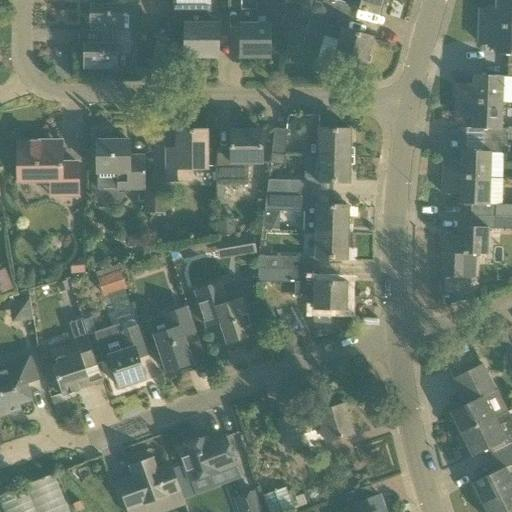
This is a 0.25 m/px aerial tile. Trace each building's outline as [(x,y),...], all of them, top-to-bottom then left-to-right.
[(90,31),(100,31),(101,30),(124,30),(124,29),(131,29),(141,29),(142,8),(138,5),(138,0),(106,0),(107,4),(90,4),(90,31)] [(314,0),(313,8),(338,15),(349,18),(352,7),(380,15),(381,14),(380,14),(383,0),(314,0)] [(480,9),(479,26),(511,26),(511,0),(510,0),(510,1),(497,0),(496,10),(480,9)] [(301,4),(297,17),(309,20),(313,8),(310,7),(308,6),(301,4)] [(218,23),(211,23),(211,6),(174,6),(174,25),(185,25),(184,57),(218,57),(218,23)] [(374,38),(346,31),(349,18),(338,15),(313,8),(309,20),(306,31),(339,40),(335,54),(334,53),(334,55),(335,55),(332,67),(340,71),(349,72),(352,60),(366,64),(367,63),(366,63),(373,39),(373,40),(374,38)] [(285,9),(256,9),(242,9),(242,25),(240,25),(240,57),(269,57),(270,25),(283,25),(285,9)] [(508,54),(508,65),(511,65),(511,26),(479,26),(479,43),(495,44),(495,53),(508,54)] [(124,30),(101,30),(100,31),(100,43),(83,43),(83,69),(118,70),(118,55),(131,55),(131,29),(124,29),(124,30)] [(170,54),(160,54),(160,77),(170,77),(170,54)] [(455,102),(502,103),(503,76),(473,75),(473,85),(456,84),(455,102)] [(507,129),(502,128),(502,103),(455,102),(455,118),(472,119),(471,129),(482,129),(482,141),(506,141),(511,140),(511,127),(508,128),(507,129)] [(274,128),(272,148),(271,154),(284,155),(287,130),(274,128)] [(352,130),(305,129),(304,156),(317,156),(351,156),(350,156),(351,132),(352,132),(352,130)] [(261,163),(261,130),(231,130),(231,159),(217,159),(218,185),(247,186),(247,163),(261,163)] [(207,168),(206,131),(177,131),(177,148),(165,149),(165,181),(191,181),(191,168),(207,168)] [(145,190),(145,189),(145,156),(129,157),(129,141),(97,141),(97,161),(97,191),(145,190)] [(443,176),(490,178),(491,153),(506,154),(506,141),(482,141),(481,152),(461,151),(460,160),(444,160),(443,176)] [(46,149),(45,142),(17,142),(18,182),(60,181),(61,196),(78,196),(78,163),(62,163),(62,149),(46,149)] [(316,182),(350,183),(350,181),(349,181),(350,157),(351,157),(351,156),(317,156),(316,182)] [(490,178),(443,176),(442,194),(459,194),(459,204),(470,204),(470,216),(495,217),(496,204),(489,204),(490,178)] [(267,193),(308,194),(309,181),(268,180),(267,193)] [(145,190),(145,214),(165,214),(165,188),(145,189),(145,190)] [(267,193),(264,210),(279,210),(304,211),(303,232),(316,232),(349,233),(349,232),(348,232),(349,208),(349,207),(308,206),(308,194),(267,193)] [(264,210),(262,230),(279,231),(279,210),(264,210)] [(495,229),(495,217),(470,216),(469,227),(458,227),(458,236),(441,236),(440,253),(442,253),(441,278),(444,278),(454,278),(462,278),(463,255),(467,255),(467,254),(487,255),(488,229),(495,229)] [(218,237),(235,236),(235,221),(218,221),(218,237)] [(349,233),(316,232),(315,258),(348,259),(348,258),(347,258),(348,233),(349,233)] [(129,248),(143,245),(140,234),(127,238),(129,248)] [(306,269),(306,258),(258,257),(258,268),(306,269)] [(305,282),(306,269),(258,268),(257,281),(295,282),(295,295),(313,295),(313,309),(347,310),(347,309),(346,309),(346,284),(347,284),(347,283),(305,282)] [(121,271),(97,278),(103,297),(127,289),(121,271)] [(444,278),(443,294),(453,294),(454,278),(444,278)] [(219,323),(229,351),(241,347),(238,340),(253,335),(241,299),(226,304),(219,284),(195,292),(207,327),(219,323)] [(19,292),(21,300),(9,301),(12,323),(33,320),(30,298),(28,290),(19,292)] [(154,335),(166,372),(195,362),(191,350),(189,351),(184,336),(195,332),(187,307),(165,315),(170,330),(154,335)] [(141,325),(137,326),(136,322),(132,319),(122,323),(120,327),(122,332),(100,339),(99,341),(104,357),(108,356),(119,388),(145,379),(139,359),(151,355),(141,325)] [(79,389),(91,385),(85,369),(98,365),(87,335),(82,320),(69,324),(74,339),(74,340),(78,353),(67,356),(68,360),(45,368),(51,384),(57,381),(62,396),(80,390),(79,389)] [(511,333),(508,327),(496,333),(507,354),(511,351),(511,333)] [(0,372),(0,416),(21,410),(19,404),(32,400),(27,384),(38,380),(30,355),(4,364),(6,371),(0,372)] [(461,435),(494,418),(483,396),(491,392),(486,382),(490,380),(482,364),(453,379),(466,405),(450,413),(461,435)] [(300,445),(297,435),(321,427),(326,441),(354,433),(344,404),(317,413),(317,414),(293,421),(291,416),(276,420),(286,450),(300,445)] [(511,419),(508,411),(494,418),(461,435),(472,457),(488,449),(493,459),(511,448),(511,419)] [(206,438),(197,441),(178,448),(190,482),(235,465),(225,437),(208,443),(206,438)] [(511,448),(493,459),(498,470),(472,483),(483,505),(511,490),(511,480),(505,467),(511,463),(511,448)] [(127,511),(142,511),(148,510),(146,505),(181,492),(171,465),(156,471),(152,459),(153,459),(152,457),(129,466),(129,467),(130,467),(134,477),(117,483),(127,511)] [(0,491),(0,496),(5,511),(70,511),(58,473),(0,491)] [(511,511),(511,490),(483,505),(486,511),(511,511)] [(237,511),(259,511),(252,491),(233,498),(237,511)] [(378,511),(385,510),(380,495),(353,505),(355,511),(378,511)]
